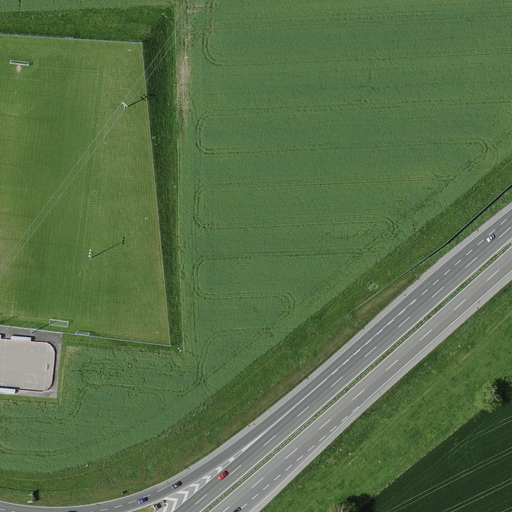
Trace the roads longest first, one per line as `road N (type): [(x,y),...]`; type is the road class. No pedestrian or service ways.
road 1 (motorway): [(223,511),(511,258)]
road 2 (motorway): [(332,385),(194,474),(92,511)]
road 3 (motorway): [(511,226),(332,385)]
road 4 (motorway): [(332,385),(185,511)]
